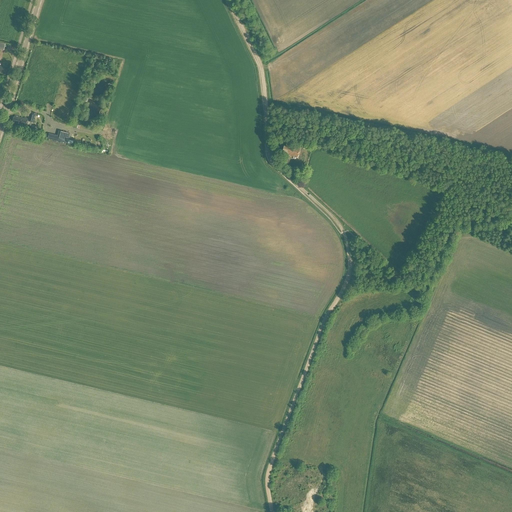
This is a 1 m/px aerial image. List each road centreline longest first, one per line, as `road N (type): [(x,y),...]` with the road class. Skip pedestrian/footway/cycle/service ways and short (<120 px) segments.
road 1 (track): [(343,232),(268,157),(260,66),(229,0)]
road 2 (track): [(350,262),(268,470),(272,511)]
road 3 (tertiary): [(0,128),(39,0)]
